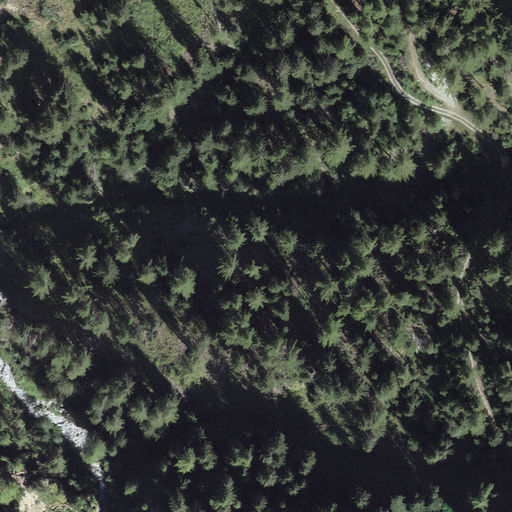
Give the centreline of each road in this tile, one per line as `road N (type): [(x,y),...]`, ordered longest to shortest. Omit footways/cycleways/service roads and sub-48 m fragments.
road 1 (track): [(344,0),(401,94),(450,115),(504,156),(505,187),(467,259),(458,298),(474,384),(511,452)]
road 2 (track): [(0,14),(97,92),(106,86),(60,0)]
